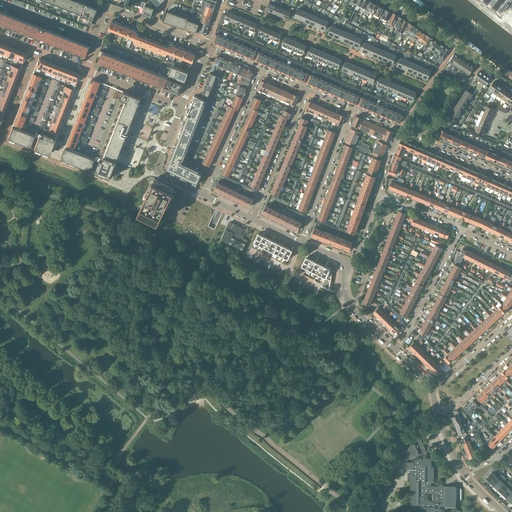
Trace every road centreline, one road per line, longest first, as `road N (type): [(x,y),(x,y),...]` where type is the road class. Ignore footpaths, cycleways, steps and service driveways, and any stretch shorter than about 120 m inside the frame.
road 1 (residential): [(300,242),(352,109)]
road 2 (residential): [(306,89),(252,219)]
road 3 (residential): [(203,195),(260,69)]
road 4 (residential): [(394,349),(461,229)]
